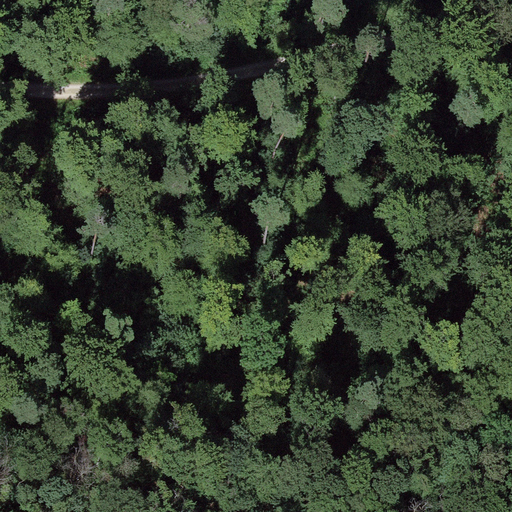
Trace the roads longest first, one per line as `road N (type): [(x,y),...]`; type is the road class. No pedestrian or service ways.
road 1 (track): [(0,86),(187,86),(511,21)]
road 2 (track): [(187,86),(335,127),(511,208)]
